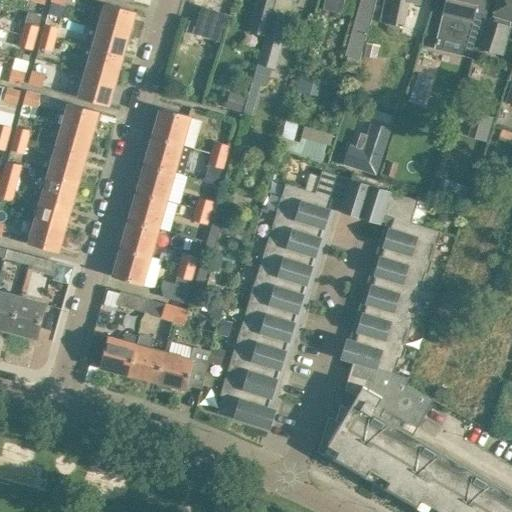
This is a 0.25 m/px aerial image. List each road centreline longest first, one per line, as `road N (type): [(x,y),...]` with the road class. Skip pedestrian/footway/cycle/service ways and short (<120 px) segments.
road 1 (residential): [(49,395),(163,0)]
road 2 (residential): [(285,482),(355,226)]
road 3 (residential): [(49,395),(203,437),(285,482)]
